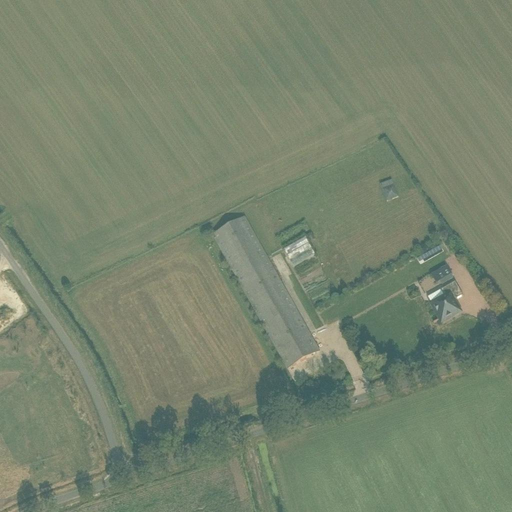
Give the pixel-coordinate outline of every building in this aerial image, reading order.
[(380,185),(387,203),(399,198),(392,180),(380,185)] [(244,219),(212,237),(288,370),(319,353),(244,219)] [(293,268),(314,256),(305,239),(284,251),(293,268)] [(447,268),(435,274),(441,286),(453,280),(447,268)] [(440,292),(427,299),(431,306),(441,324),(460,313),(454,302),(463,297),(455,283),(440,291),(440,292)]
